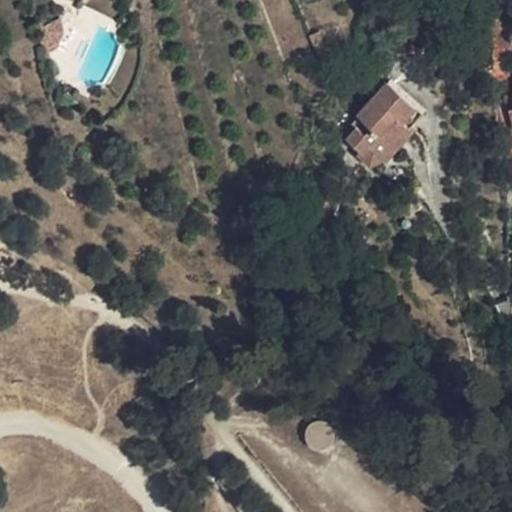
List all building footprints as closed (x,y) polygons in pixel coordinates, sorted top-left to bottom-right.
[(465,58),(464,25),(446,26),(445,39),(444,39),(446,59),(465,58)] [(330,56),(319,32),(310,35),(321,60),(330,56)] [(502,84),(500,73),(485,76),(487,87),(502,84)] [(391,159),(413,135),(399,123),(405,116),(416,125),(431,109),(396,79),(358,121),(364,127),(353,139),(369,154),(376,146),(391,159)] [(495,110),(502,148),(511,146),(511,97),(505,99),(506,107),(495,110)] [(399,123),(413,135),(419,129),(416,125),(405,116),(399,123)] [(511,146),(502,148),(510,187),(511,186),(511,146)] [(315,217),(322,251),(336,247),(330,217),(323,218),(331,199),(320,193),(310,214),(315,217)]
